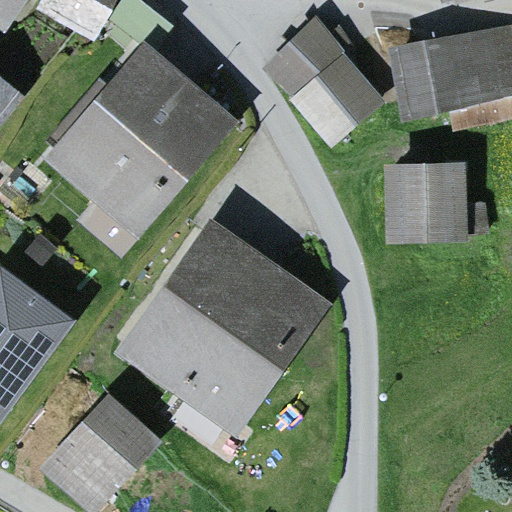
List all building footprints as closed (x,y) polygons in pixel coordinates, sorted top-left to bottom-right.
[(20,0),(0,0),(0,21),(4,24),(20,0)] [(110,0),(46,0),(44,6),(92,33),(110,0)] [(377,101),(315,30),(269,69),(332,141),(377,101)] [(511,62),(506,33),(397,56),(409,114),(451,106),(455,126),(511,114),(511,62)] [(231,124),(144,50),(51,157),(101,200),(85,219),(121,251),(231,124)] [(0,113),(15,96),(0,83),(0,113)] [(459,167),(387,170),(389,239),(462,236),(459,167)] [(319,307),(211,230),(125,351),(234,427),(319,307)] [(0,414),(66,323),(0,276),(0,414)] [(151,441),(107,403),(50,471),(93,508),(151,441)]
